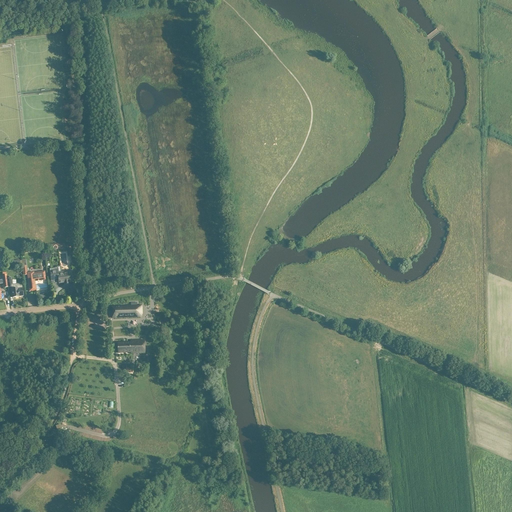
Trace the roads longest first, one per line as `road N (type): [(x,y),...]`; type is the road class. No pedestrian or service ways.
road 1 (track): [(374,339),(388,497)]
road 2 (track): [(42,433),(61,404),(77,305)]
